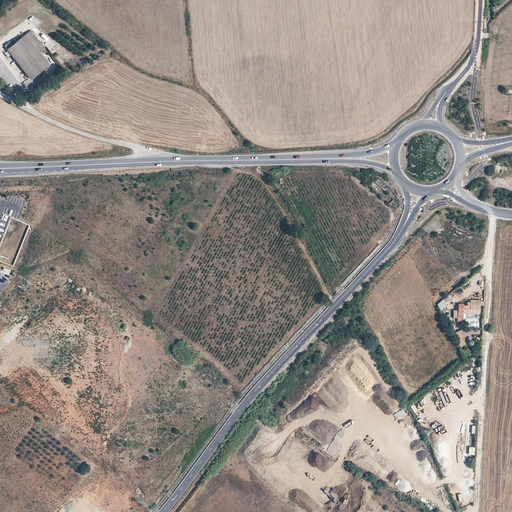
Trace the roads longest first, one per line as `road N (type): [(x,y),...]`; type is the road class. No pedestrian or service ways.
road 1 (tertiary): [(161,511),(275,366),(392,243)]
road 2 (unclassified): [(492,210),(474,511)]
road 3 (secondary): [(151,161),(334,157)]
road 4 (track): [(249,169),(237,170),(154,314)]
road 5 (unclassified): [(0,93),(70,132),(132,145),(151,161)]
road 6 (track): [(249,169),(275,194),(335,304)]
road 7 (secondary): [(0,168),(151,161)]
